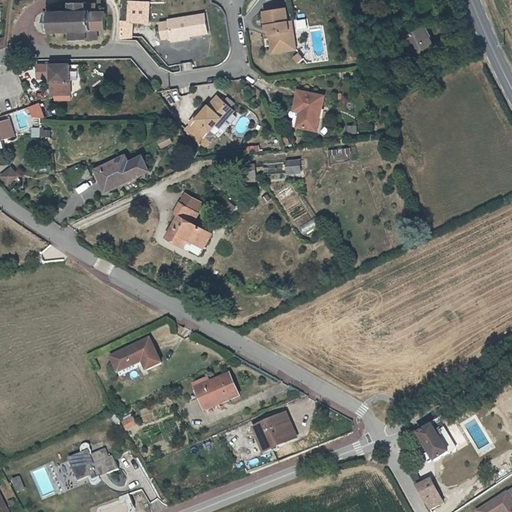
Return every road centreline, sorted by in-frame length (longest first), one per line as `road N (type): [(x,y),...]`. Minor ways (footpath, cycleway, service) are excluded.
road 1 (residential): [(381,432),(361,410),(54,239),(0,195)]
road 2 (residential): [(230,0),(238,70),(159,83),(134,51),(0,58)]
road 3 (residential): [(381,432),(187,511)]
road 4 (residential): [(511,362),(381,432)]
road 5 (unknown): [(54,239),(184,177)]
